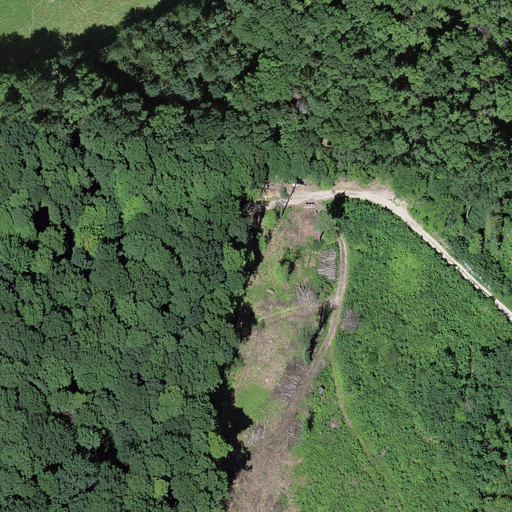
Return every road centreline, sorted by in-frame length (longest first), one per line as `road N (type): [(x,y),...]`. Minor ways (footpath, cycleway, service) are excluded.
road 1 (track): [(511,316),(380,195),(327,191),(104,253),(0,263)]
road 2 (track): [(341,286),(318,313),(280,313),(197,356),(159,366),(92,365),(0,386)]
road 3 (track): [(306,195),(343,248),(329,344),(337,395),(403,511)]
